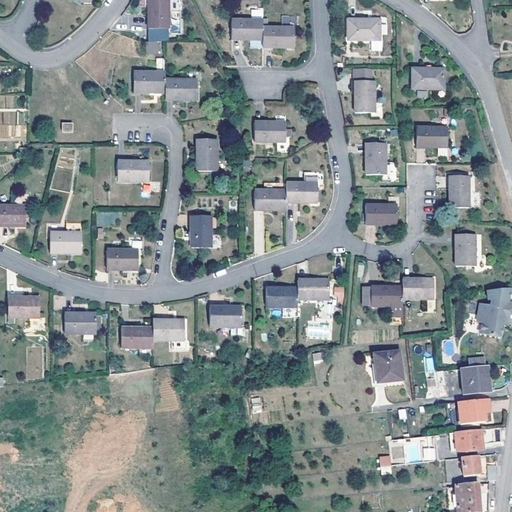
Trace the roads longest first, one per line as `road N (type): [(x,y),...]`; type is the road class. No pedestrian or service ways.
road 1 (residential): [(162,297),(294,258),(330,237)]
road 2 (residential): [(330,237),(344,192),(324,71)]
road 3 (residential): [(0,257),(75,290),(162,297)]
road 4 (residential): [(115,437),(191,429),(202,511)]
road 5 (residential): [(162,297),(177,143)]
road 6 (residential): [(0,401),(85,389),(104,394),(115,437)]
road 7 (residential): [(121,0),(81,45),(48,61),(6,43)]
